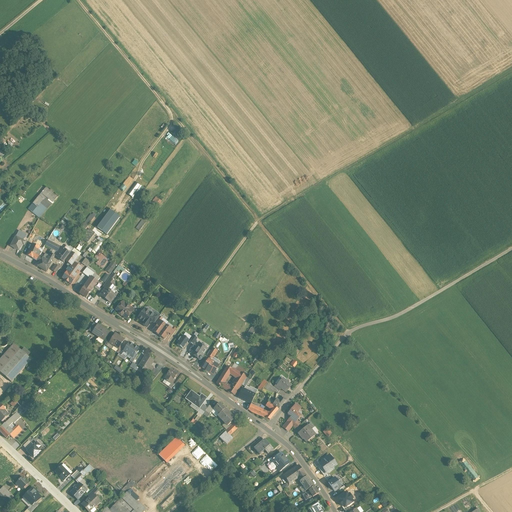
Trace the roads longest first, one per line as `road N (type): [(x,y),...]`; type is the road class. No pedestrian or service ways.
road 1 (track): [(475,489),(76,0)]
road 2 (track): [(160,355),(257,221),(511,74)]
road 3 (track): [(511,247),(392,317),(349,332)]
road 4 (residential): [(349,332),(265,428)]
road 5 (residential): [(0,255),(109,320)]
road 6 (residential): [(210,387),(109,320)]
road 7 (residential): [(109,320),(210,387)]
